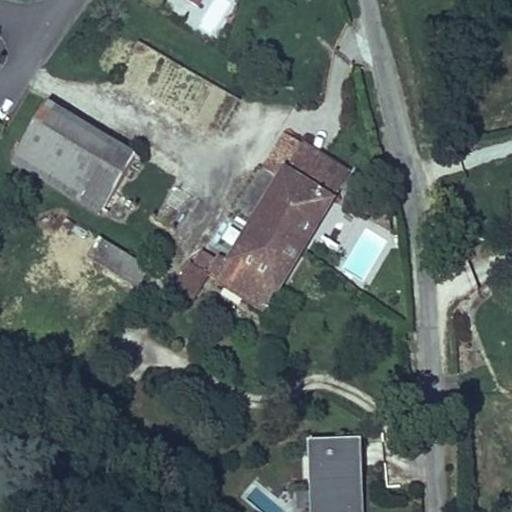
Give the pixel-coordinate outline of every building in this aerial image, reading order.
[(163,102),(179,73),(167,66),(151,95),(163,102)] [(101,205),(133,149),(51,97),(13,158),(98,209),(101,205)] [(294,247),(340,168),(276,127),(257,161),(272,171),(244,219),(294,247)] [(196,186),(133,149),(101,205),(163,242),(196,186)] [(259,304),(294,247),(244,219),(222,257),(212,251),(202,269),(259,304)] [(88,258),(137,289),(149,270),(100,239),(88,258)] [(369,511),(367,444),(310,447),(310,511),(369,511)]
